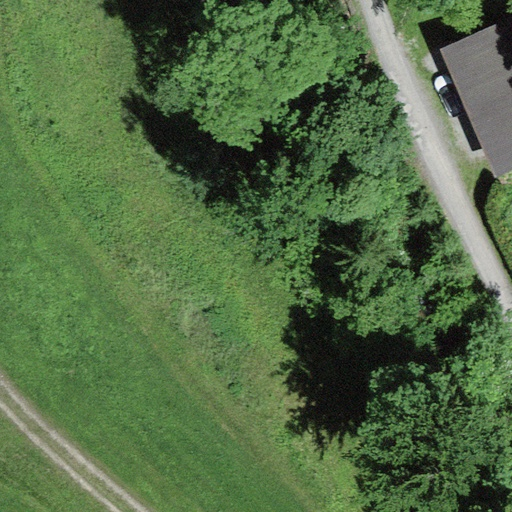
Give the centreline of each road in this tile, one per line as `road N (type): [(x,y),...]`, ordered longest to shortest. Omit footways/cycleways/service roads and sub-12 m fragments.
road 1 (track): [(511,288),(376,0)]
road 2 (track): [(122,511),(0,394)]
